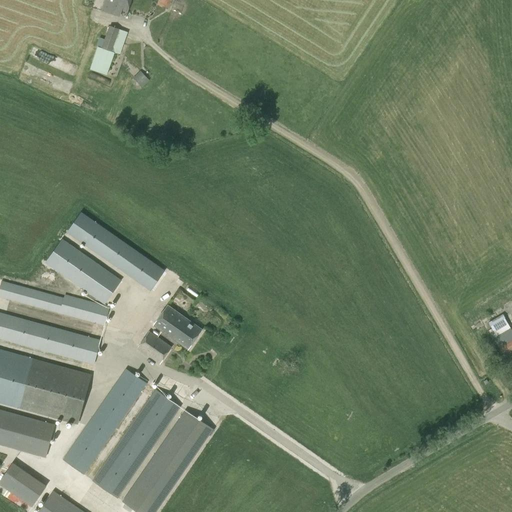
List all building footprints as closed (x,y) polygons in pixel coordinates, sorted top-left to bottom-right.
[(130,0),(105,0),(102,11),(120,17),(122,11),(127,12),(130,0)] [(119,30),(109,26),(102,47),(98,46),(90,68),(107,74),(114,52),(116,53),(118,48),(114,46),(119,30)] [(133,78),(142,88),(149,80),(140,71),(133,78)] [(150,291),(165,271),(81,212),(67,233),(150,291)] [(105,305),(121,280),(62,239),(45,263),(105,305)] [(1,281),(0,285),(0,297),(104,326),(109,307),(64,295),(63,298),(1,281)] [(187,349),(201,330),(168,306),(154,325),(187,349)] [(0,312),(0,339),(94,365),(101,340),(0,312)] [(492,325),(490,327),(492,329),(488,331),(491,336),(492,336),(493,338),(504,356),(511,351),(511,330),(510,328),(502,314),(490,321),(492,325)] [(159,365),(172,347),(148,331),(136,348),(159,365)] [(0,349),(0,403),(78,425),(92,375),(0,349)] [(62,460),(84,475),(147,383),(126,369),(62,460)] [(92,481),(117,498),(180,407),(155,390),(92,481)] [(0,410),(0,444),(45,457),(54,425),(0,410)] [(138,511),(156,511),(213,429),(186,411),(123,501),(138,511)] [(13,464),(0,482),(0,484),(32,506),(46,486),(13,464)] [(82,511),(53,492),(38,511),(82,511)]
